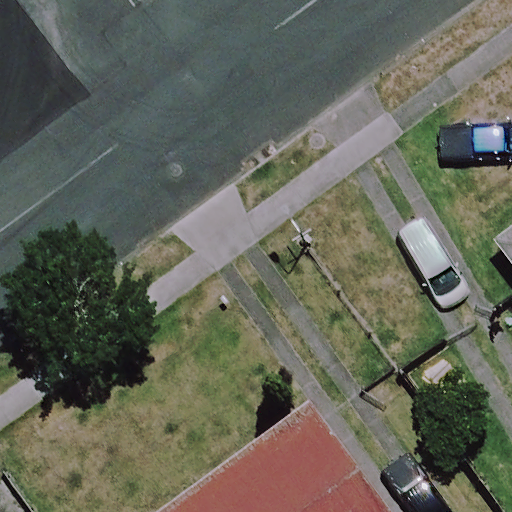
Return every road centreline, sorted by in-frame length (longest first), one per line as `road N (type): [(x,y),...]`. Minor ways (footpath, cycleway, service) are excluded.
road 1 (tertiary): [(0,235),(200,88)]
road 2 (tertiary): [(200,88),(318,0)]
